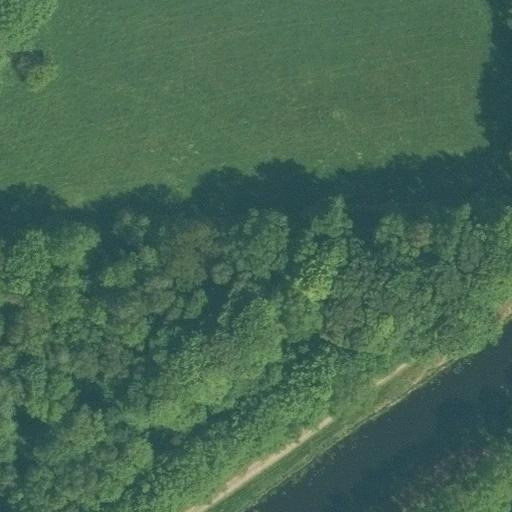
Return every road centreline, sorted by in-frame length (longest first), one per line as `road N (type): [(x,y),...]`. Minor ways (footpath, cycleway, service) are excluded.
road 1 (track): [(184,511),(511,279)]
road 2 (track): [(404,511),(511,429)]
